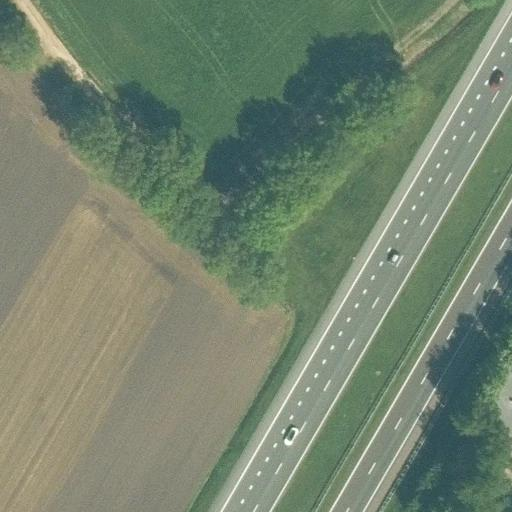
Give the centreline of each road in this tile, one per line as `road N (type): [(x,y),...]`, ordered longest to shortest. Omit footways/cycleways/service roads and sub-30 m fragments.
road 1 (track): [(450,0),(220,195),(195,189),(103,100),(21,0)]
road 2 (motorway): [(511,63),(252,511)]
road 3 (motorway): [(348,511),(511,231)]
